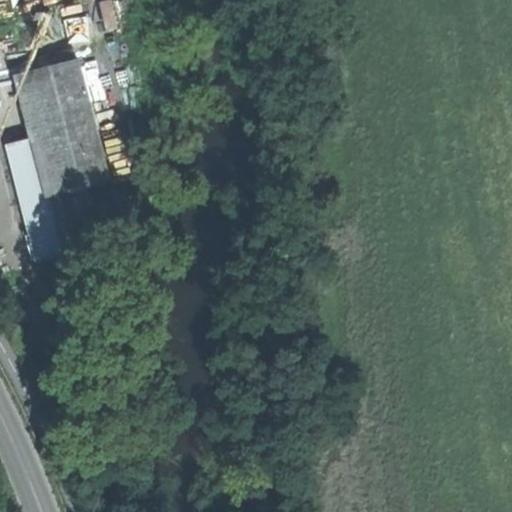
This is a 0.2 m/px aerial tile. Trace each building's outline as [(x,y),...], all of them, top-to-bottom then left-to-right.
[(47,50),(51,64),(80,56),(76,42),(47,50)] [(104,50),(80,56),(96,118),(121,111),(104,50)] [(22,71),(38,134),(69,251),(119,238),(104,182),(112,179),(96,118),(80,56),(51,64),(22,71)] [(38,259),(69,251),(38,134),(7,142),(26,214),(38,259)] [(73,306),(79,324),(89,321),(84,303),(73,306)]
